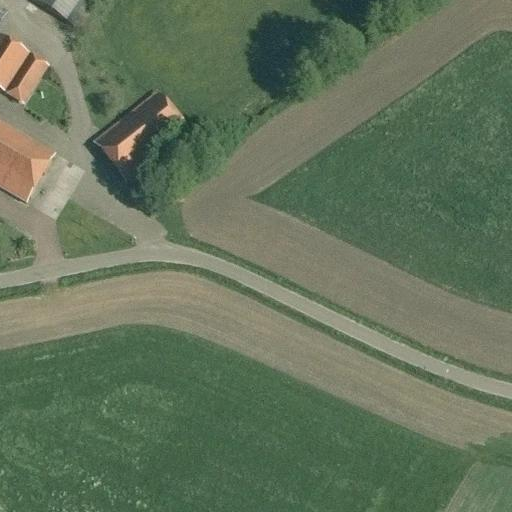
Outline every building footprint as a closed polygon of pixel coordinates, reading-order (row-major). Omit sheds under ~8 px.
[(91,0),(31,0),(74,27),(91,0)] [(0,35),(0,91),(23,106),(48,67),(0,35)] [(154,94),(97,142),(129,180),(186,133),(154,94)] [(55,156),(0,124),(0,188),(27,204),(55,156)] [(133,185),(142,196),(159,182),(150,171),(133,185)]
